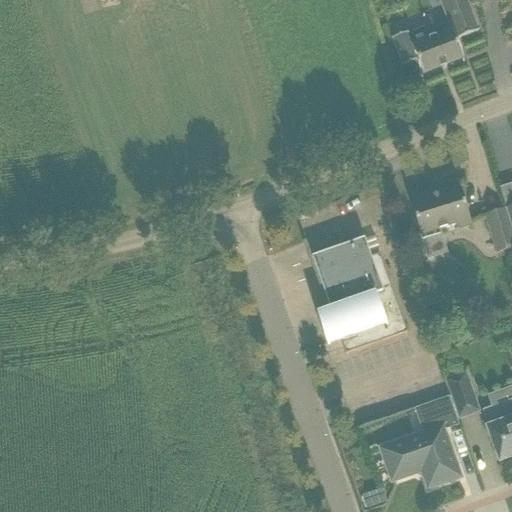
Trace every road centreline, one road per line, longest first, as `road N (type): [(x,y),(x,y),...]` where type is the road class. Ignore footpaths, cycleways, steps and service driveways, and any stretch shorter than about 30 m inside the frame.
road 1 (unclassified): [(340,511),(235,205)]
road 2 (unclassified): [(235,205),(511,100)]
road 3 (unclassified): [(0,261),(128,241),(235,205)]
